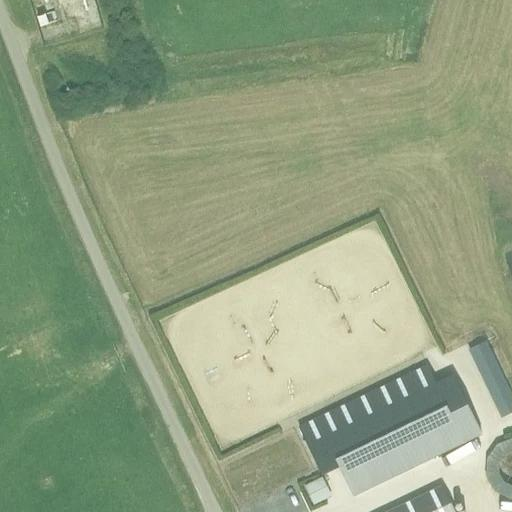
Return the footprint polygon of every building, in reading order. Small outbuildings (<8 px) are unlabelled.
[(46,15),(38,17),(41,27),(49,24),(46,15)] [(508,414),(511,412),(511,391),(487,340),(475,347),(508,414)] [(427,366),(299,426),(321,474),(339,465),(354,493),(481,434),(453,376),(435,384),(427,366)] [(511,449),(505,445),(489,468),(511,483),(511,449)] [(323,477),(304,486),(315,506),(332,497),(323,477)] [(452,511),(440,486),(385,511),(452,511)]
